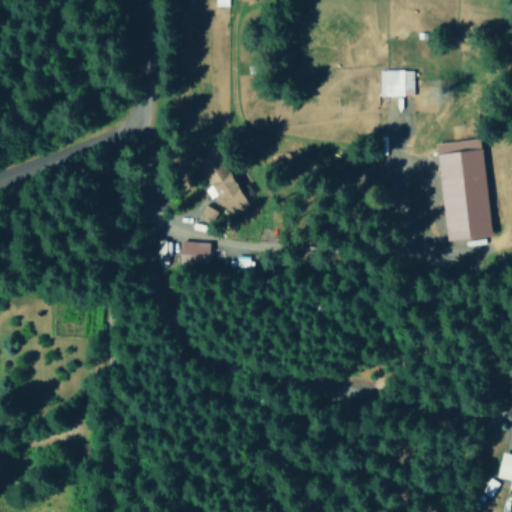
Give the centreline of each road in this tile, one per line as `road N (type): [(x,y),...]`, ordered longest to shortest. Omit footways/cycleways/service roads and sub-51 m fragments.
road 1 (residential): [(146,135),(112,511)]
road 2 (residential): [(0,185),(146,135),(143,0)]
